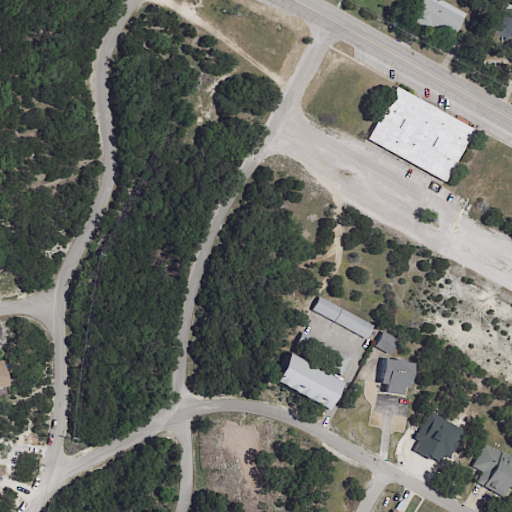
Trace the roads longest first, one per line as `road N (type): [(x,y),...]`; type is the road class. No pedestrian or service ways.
road 1 (residential): [(319,9),(193,268),(171,409),(184,436),(173,511)]
road 2 (residential): [(50,468),(171,409),(250,403),(305,423),(454,511)]
road 3 (residential): [(116,0),(87,64),(99,167),(58,308),(0,315)]
road 4 (tertiary): [(303,0),(511,113)]
road 5 (residential): [(50,468),(58,308)]
